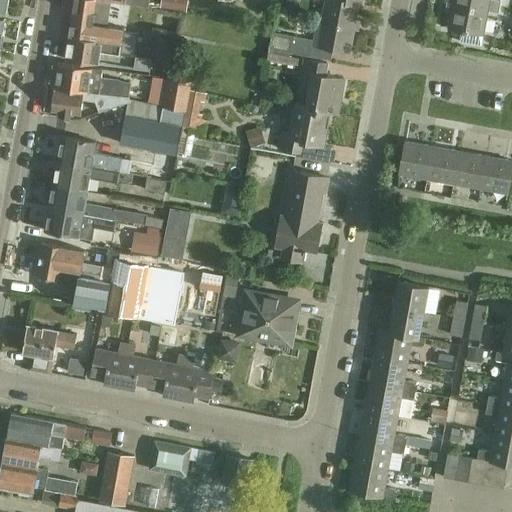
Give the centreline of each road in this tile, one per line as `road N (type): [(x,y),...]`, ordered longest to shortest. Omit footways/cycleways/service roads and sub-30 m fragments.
road 1 (residential): [(319,445),(391,58)]
road 2 (residential): [(319,445),(0,380)]
road 3 (tertiary): [(0,221),(38,0)]
road 4 (residential): [(391,58),(511,81)]
